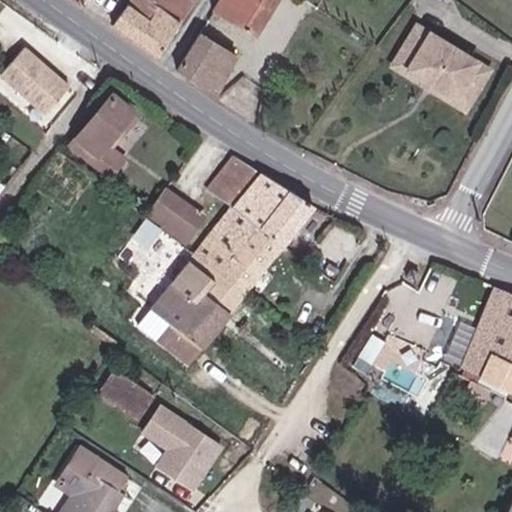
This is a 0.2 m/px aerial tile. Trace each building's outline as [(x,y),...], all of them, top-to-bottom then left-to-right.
[(122,0),(121,2),(143,19),(154,5),(147,0),(122,0)] [(172,18),(183,0),(147,0),(154,5),(172,18)] [(290,0),(205,0),(202,6),(244,36),(271,0),(283,0),(289,3),(290,0)] [(106,23),(148,56),(172,18),(154,5),(143,19),(121,2),(106,23)] [(147,57),(148,56),(106,23),(103,27),(147,57)] [(165,69),(208,97),(228,57),(188,30),(165,69)] [(464,65),(410,31),(390,65),(444,98),(464,65)] [(62,85),(17,43),(0,61),(0,76),(38,111),(62,85)] [(476,72),(464,65),(444,98),(390,65),(387,71),(452,112),(476,72)] [(90,149),(96,142),(121,110),(100,93),(61,143),(100,174),(108,164),(90,149)] [(108,164),(114,156),(96,142),(90,149),(108,164)] [(220,185),(241,202),(267,168),(243,153),(220,185)] [(241,202),(292,241),(324,200),(291,183),(267,168),(241,202)] [(184,236),(201,212),(170,188),(152,211),(184,236)] [(254,291),(292,241),(241,202),(204,252),(254,291)] [(184,236),(188,239),(206,216),(201,212),(184,236)] [(456,258),(458,253),(460,249),(452,245),(448,253),(456,258)] [(149,322),(198,362),(254,291),(204,252),(182,279),(162,306),(149,322)] [(138,287),(162,306),(182,279),(159,260),(138,287)] [(495,350),(511,356),(511,283),(507,282),(481,335),(496,347),(495,350)] [(511,381),(511,356),(495,350),(485,372),(511,381)] [(158,396),(166,386),(128,359),(121,368),(134,378),(137,373),(142,377),(139,382),(158,396)] [(148,410),(158,396),(139,382),(142,377),(137,373),(134,378),(121,368),(110,383),(148,410)] [(166,447),(156,463),(197,489),(228,441),(163,400),(142,432),(166,447)] [(118,511),(135,488),(129,484),(137,471),(89,439),(70,469),(88,481),(83,488),(66,511),(118,511)] [(83,488),(88,481),(70,469),(65,476),(83,488)]
